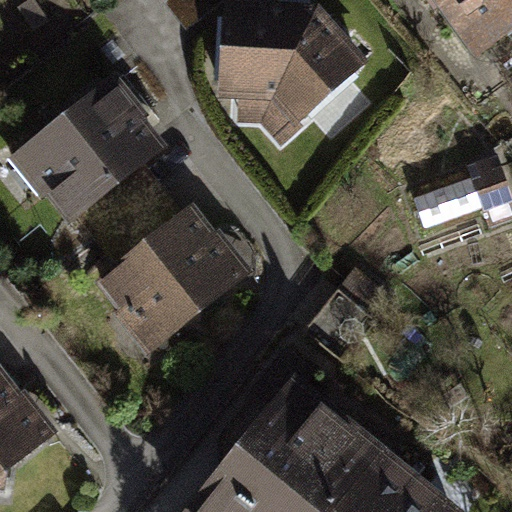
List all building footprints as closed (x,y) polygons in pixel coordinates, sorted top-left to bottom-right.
[(166,0),(165,1),(186,28),(221,0),(166,0)] [(319,3),(266,0),(224,0),(220,98),(240,98),(239,123),(262,123),(283,146),(306,125),(302,122),(371,61),(319,3)] [(511,0),(434,0),(476,58),(511,31),(511,0)] [(117,73),(9,158),(48,208),(53,204),(69,224),(169,146),(147,117),(150,115),(117,73)] [(511,189),(499,153),(468,164),(485,213),(511,203),(511,189)] [(195,201),(97,277),(121,308),(114,313),(146,356),(255,272),(221,228),(217,230),(195,201)] [(0,363),(0,478),(60,431),(26,388),(22,391),(0,363)] [(180,511),(288,511),(348,432),(277,380),(180,511)] [(402,511),(422,486),(348,432),(288,511),(402,511)] [(456,511),(422,486),(402,511),(456,511)]
